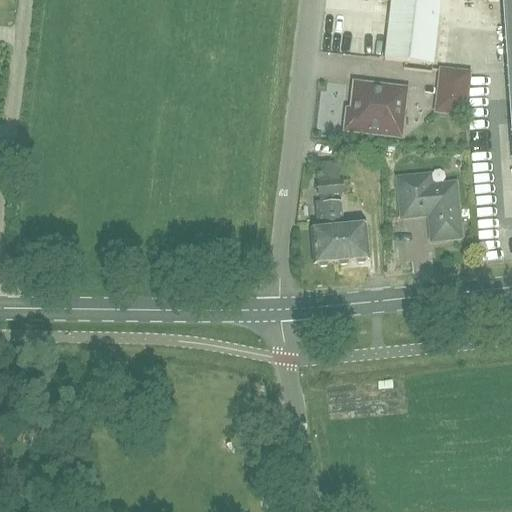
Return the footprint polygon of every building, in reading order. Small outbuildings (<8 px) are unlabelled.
[(433,66),(440,0),(372,0),(391,2),(384,61),(433,66)] [(511,0),(501,0),(511,157),(511,156),(511,0)] [(441,72),(436,113),(464,116),(469,75),(441,72)] [(346,132),(401,138),(406,91),(355,86),(353,105),(354,105),(354,113),(348,113),(346,132)] [(323,264),(335,263),(329,207),(332,206),(331,197),(329,197),(327,179),(337,178),(338,176),(336,163),(320,164),(322,184),(318,184),(319,205),(314,205),(316,230),(308,230),(311,265),(314,264),(316,268),(322,267),(323,264)] [(329,207),(335,263),(338,262),(340,266),(347,265),(348,262),(356,261),(357,264),(364,264),(365,260),(367,260),(364,226),(342,227),(340,203),(334,203),(334,196),(342,196),(341,182),(338,182),(338,176),(337,178),(327,179),(329,197),(331,197),(332,206),(329,207)] [(402,216),(417,215),(417,214),(429,212),(432,239),(458,237),(453,185),(429,187),(428,177),(399,180),(402,216)]
